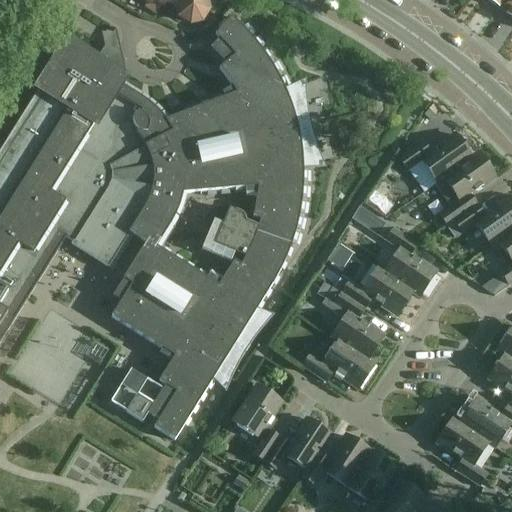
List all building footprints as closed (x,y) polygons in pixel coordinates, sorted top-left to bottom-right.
[(164,1),(177,9),(179,18),(189,24),(200,22),(207,11),(205,2),(205,0),(144,0),(150,3),(151,0),(154,0),(161,4),(164,1)] [(481,35),(501,51),(511,37),(511,29),(496,16),(481,35)] [(0,342),(65,238),(72,243),(70,246),(107,270),(129,234),(145,244),(122,281),(111,298),(120,303),(110,319),(161,351),(158,355),(170,362),(157,383),(164,387),(161,391),(130,371),(109,404),(141,424),(147,415),(157,422),(153,429),(174,442),(215,375),(223,380),(259,323),(251,318),(272,285),(277,277),(281,270),(285,261),(287,254),(291,244),(295,246),(298,235),(294,234),(295,230),(299,230),(302,220),(298,219),(299,214),(303,215),(304,204),(300,203),(301,199),(305,199),(306,188),(302,188),(302,183),(306,183),(306,172),(302,172),(302,164),(313,161),(298,95),(287,98),(283,90),(287,88),(282,78),(278,80),(276,76),(279,74),(274,64),(270,66),(268,62),(271,60),(265,51),(262,53),(259,50),(262,47),(255,38),(252,41),(249,38),(252,35),(245,27),(242,29),(236,24),(230,19),(214,37),(218,41),(209,50),(224,65),(218,70),(223,77),(226,80),(229,86),(231,88),(221,94),(223,99),(220,100),(219,97),(212,99),(213,103),(208,105),(206,101),(199,104),(201,108),(195,110),(194,106),(187,109),(188,113),(165,122),(159,115),(153,109),(147,103),(139,98),(105,77),(109,70),(67,44),(0,150),(0,342)] [(437,185),(443,180),(470,160),(453,136),(429,154),(422,144),(399,160),(407,171),(420,162),(437,185)] [(447,228),(453,223),(453,222),(476,206),(469,197),(494,179),(477,155),(470,160),(443,180),(437,185),(434,187),(450,209),(439,217),(447,228)] [(491,247),(497,243),(497,242),(511,231),(511,204),(508,199),(483,216),(476,206),(453,222),(453,223),(447,228),(454,238),(461,234),(474,224),(491,247)] [(358,210),(351,221),(359,226),(367,215),(358,210)] [(399,251),(384,274),(412,293),(412,294),(418,298),(435,273),(409,256),(416,246),(387,226),(377,240),(386,246),(389,244),(399,251)] [(349,229),(340,244),(348,249),(358,234),(349,229)] [(511,231),(497,242),(497,243),(511,263),(511,265),(499,274),(507,285),(511,281),(511,231)] [(348,284),(341,295),(364,310),(370,301),(396,317),(412,294),(412,293),(384,274),(377,269),(362,293),(348,284)] [(499,274),(480,289),(493,298),(505,290),(505,289),(508,287),(507,285),(499,274)] [(341,295),(348,284),(341,279),(334,290),(341,295)] [(323,301),(331,289),(324,284),(316,296),(323,301)] [(331,339),(338,343),(367,362),(367,361),(383,337),(357,320),(364,310),(341,295),(334,290),(331,289),(323,301),(320,307),(342,322),(331,339)] [(66,403),(103,340),(54,312),(41,335),(38,333),(31,345),(22,340),(6,368),(66,403)] [(511,329),(497,352),(504,357),(504,356),(511,361),(511,329)] [(374,365),(367,361),(367,362),(338,343),(323,366),(309,357),(302,368),(325,383),(332,373),(357,390),(374,365)] [(298,354),(293,361),(300,365),(304,358),(298,354)] [(511,396),(511,400),(507,407),(511,410),(511,361),(504,356),(504,357),(488,381),(511,396)] [(253,456),(264,463),(279,440),(269,433),(276,422),(271,419),(281,404),(256,388),(232,423),(262,442),(253,456)] [(475,400),(459,424),(459,425),(487,444),(494,449),(509,425),(511,426),(511,410),(507,407),(501,417),(475,400)] [(472,467),(487,444),(459,425),(459,424),(452,420),(436,445),(462,462),(455,472),(478,487),(486,476),(472,467)] [(284,457),(306,472),(307,471),(318,456),(330,438),(306,421),(289,446),(279,440),(264,463),(274,471),(284,457)] [(323,473),(346,488),(369,453),(345,437),(328,463),(318,456),(307,471),(306,472),(302,479),(314,487),(323,473)] [(379,511),(386,502),(386,501),(376,495),(393,469),(369,453),(346,488),(369,504),(363,511),(379,511)] [(484,468),(511,509),(511,508),(511,478),(498,458),(484,468)] [(259,475),(254,482),(262,487),(265,482),(264,478),(259,475)] [(239,477),(234,485),(244,492),(249,484),(239,477)] [(415,511),(424,499),(398,483),(386,501),(386,502),(379,511),(415,511)]
